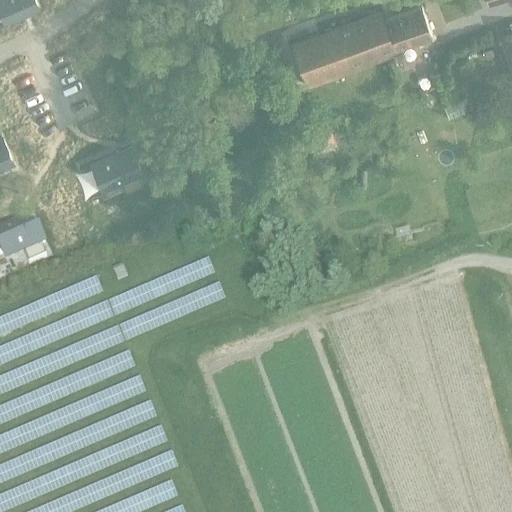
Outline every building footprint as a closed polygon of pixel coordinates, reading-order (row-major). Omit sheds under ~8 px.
[(35,0),(0,0),(0,12),(4,21),(38,6),(35,0)] [(290,40),(306,85),(397,52),(395,47),(431,33),(420,6),(385,19),(380,7),(290,40)] [(511,33),(501,38),(511,71),(511,33)] [(387,63),(394,86),(398,85),(397,81),(401,80),(394,61),(387,63)] [(429,76),(435,88),(447,83),(442,70),(429,76)] [(287,128),(294,152),(333,140),(326,116),(287,128)] [(344,116),(330,121),(334,132),(348,127),(344,116)] [(1,135),(0,135),(0,173),(11,169),(8,162),(12,161),(1,135)] [(130,145),(90,162),(103,192),(121,184),(125,192),(142,184),(137,172),(141,170),(130,145)] [(33,217),(0,231),(0,248),(5,260),(23,252),(28,264),(46,256),(41,244),(44,242),(33,217)] [(123,264),(113,269),(118,278),(127,274),(123,264)]
